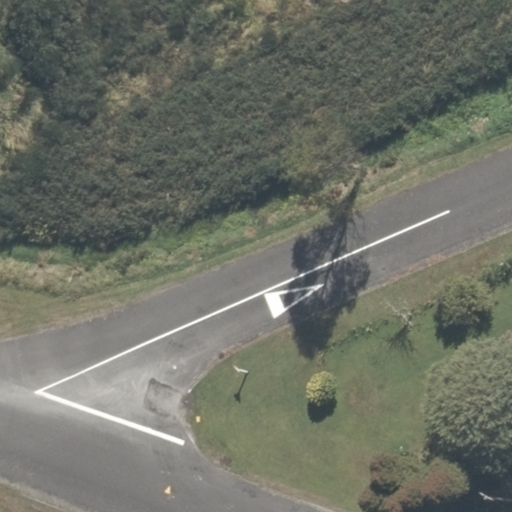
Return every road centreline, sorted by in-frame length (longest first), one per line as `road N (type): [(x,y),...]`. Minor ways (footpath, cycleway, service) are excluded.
road 1 (residential): [(24,439),(46,392),(511,186)]
road 2 (residential): [(219,511),(24,439)]
